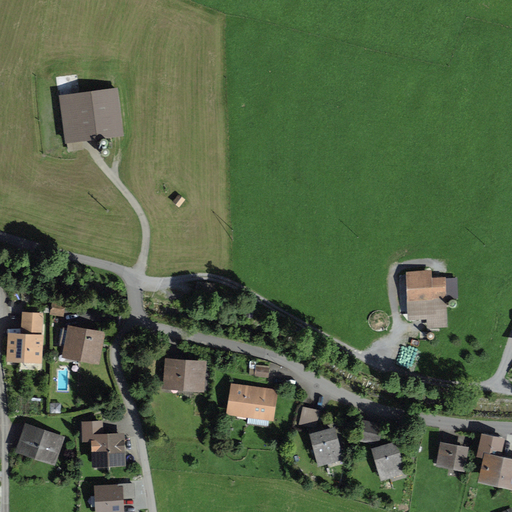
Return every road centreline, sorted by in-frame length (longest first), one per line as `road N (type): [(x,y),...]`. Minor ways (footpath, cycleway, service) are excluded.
road 1 (track): [(511,392),(390,372),(224,281),(131,279)]
road 2 (residential): [(138,316),(156,329),(290,364),(365,406),(511,428)]
road 3 (residential): [(152,511),(116,352),(138,316)]
road 4 (residential): [(0,235),(119,270),(134,291)]
